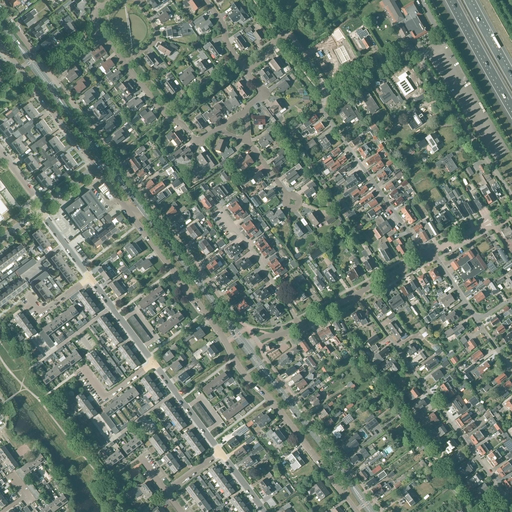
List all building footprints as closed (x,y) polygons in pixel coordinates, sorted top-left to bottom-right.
[(65,8),(72,3),(70,0),(63,6),(65,8)] [(73,11),(78,17),(85,12),(83,9),(84,8),(84,6),(83,5),(86,3),(84,0),(76,0),(75,1),(77,4),(74,6),(76,8),(73,11)] [(150,2),(149,3),(154,9),(161,3),(163,5),(169,0),(152,0),(150,2)] [(198,1),(196,0),(192,0),(190,2),(189,0),(186,0),(182,3),(186,8),(190,5),(195,12),(201,7),(197,2),(198,1)] [(383,8),(386,7),(395,22),(392,24),(392,26),(394,25),(399,34),(399,33),(402,38),(408,35),(409,38),(413,36),(414,39),(427,32),(418,16),(421,15),(414,3),(402,9),(401,10),(396,1),(398,0),(383,0),(382,1),(383,1),(380,3),(383,8)] [(240,8),(237,3),(232,6),(235,12),(229,16),(234,23),(241,18),(244,21),(248,19),(245,15),(246,15),(241,8),(240,8)] [(162,24),(170,18),(167,14),(171,12),(167,7),(162,11),(164,14),(158,18),(162,24)] [(34,9),(25,16),(27,19),(24,22),(26,24),(26,25),(27,26),(27,27),(28,27),(36,21),(32,17),(37,13),(34,9)] [(69,16),(64,19),(67,24),(63,27),(69,35),(72,32),(75,30),(70,24),(73,21),(69,16)] [(197,26),(198,28),(199,27),(203,33),(212,26),(209,20),(206,22),(202,17),(194,23),(196,26),(197,26)] [(33,29),(35,31),(32,33),(36,39),(44,33),(42,30),(45,27),(42,22),(33,29)] [(171,38),(178,37),(178,35),(182,35),(181,29),(177,29),(177,28),(170,29),(170,30),(165,31),(167,31),(168,37),(166,37),(171,37),(171,38)] [(332,34),(337,41),(343,37),(339,29),(332,34)] [(251,31),(246,34),(252,43),(255,41),(255,40),(256,39),(259,42),(262,40),(266,37),(266,36),(264,38),(259,30),(253,34),(251,31)] [(366,30),(357,35),(364,46),(365,45),(367,49),(371,47),(369,43),(369,42),(366,38),(370,36),(366,30)] [(235,40),(234,41),(241,51),(247,47),(245,43),(246,43),(239,33),(233,37),(235,40)] [(57,45),(51,38),(41,45),(46,52),(53,47),(53,48),(57,45)] [(169,47),(163,43),(158,50),(169,56),(173,49),(176,51),(178,48),(171,44),(169,47)] [(212,46),(210,43),(203,47),(206,51),(209,48),(216,58),(219,56),(222,56),(223,50),(220,50),(216,43),(212,46)] [(88,57),(86,58),(88,60),(92,57),(95,61),(106,53),(101,46),(88,57)] [(334,51),(341,64),(350,59),(343,46),(334,51)] [(204,53),(199,57),(202,62),(197,65),(200,69),(199,69),(202,73),(210,67),(205,61),(208,59),(204,53)] [(85,54),(80,57),(84,63),(88,60),(86,58),(88,57),(85,54)] [(155,59),(150,54),(144,58),(150,66),(154,63),(157,66),(162,62),(158,57),(155,59)] [(280,63),(276,58),(270,62),(276,71),(274,73),(278,79),(283,75),(280,70),(284,67),(281,62),(280,63)] [(99,68),(101,66),(106,72),(114,65),(110,59),(105,63),(103,61),(95,67),(96,68),(98,67),(99,68)] [(75,67),(69,71),(71,73),(66,77),(70,83),(78,77),(76,74),(79,71),(75,67)] [(180,78),(179,78),(182,81),(181,82),(182,83),(183,82),(185,86),(189,83),(189,82),(194,78),(193,76),(195,74),(190,67),(183,72),(185,74),(180,78)] [(268,80),(270,84),(276,80),(272,74),(271,75),(266,69),(267,68),(266,68),(263,71),(262,70),(261,71),(262,71),(259,73),(265,82),(268,80)] [(106,76),(108,79),(110,82),(111,81),(113,83),(123,76),(119,71),(113,75),(111,72),(106,76)] [(398,82),(400,85),(405,92),(406,95),(413,90),(411,88),(404,78),(407,76),(405,73),(398,78),(400,81),(398,82)] [(170,92),(172,95),(178,91),(172,82),(175,79),(171,74),(168,77),(170,80),(164,85),(167,88),(166,89),(169,92),(170,92)] [(286,76),(281,81),(283,83),(277,87),(282,93),(289,87),(288,85),(291,82),(286,76)] [(86,83),(83,78),(78,82),(80,84),(74,88),(76,91),(76,93),(78,93),(79,93),(80,94),(81,92),(86,88),(84,85),(86,83)] [(242,81),(236,85),(240,89),(237,91),(243,99),(250,94),(245,87),(246,86),(242,81)] [(123,93),(131,87),(127,82),(122,86),(120,83),(114,88),(118,92),(120,90),(123,93)] [(393,95),(386,84),(381,87),(382,90),(381,91),(384,96),(380,98),(384,104),(387,102),(386,101),(391,98),(395,105),(399,102),(394,95),(393,95)] [(131,87),(123,93),(120,95),(122,98),(126,103),(131,98),(129,96),(135,92),(131,87)] [(88,96),(83,99),(87,105),(95,99),(93,96),(96,94),(92,89),(86,93),(88,96)] [(233,91),(228,95),(231,98),(228,100),(234,108),(239,105),(235,99),(238,97),(233,91)] [(378,109),(368,94),(364,97),(365,100),(366,99),(368,101),(365,103),(372,113),(378,109)] [(136,101),(134,99),(126,105),(130,109),(135,106),(138,111),(138,110),(138,109),(144,105),(145,106),(145,105),(140,98),(136,101)] [(279,99),(273,104),(274,106),(269,110),(273,115),(278,111),(279,112),(285,107),(279,99)] [(94,114),(93,114),(95,116),(103,110),(107,107),(105,104),(104,104),(101,100),(95,104),(97,107),(92,111),(91,110),(91,111),(94,114)] [(222,101),(219,103),(223,108),(225,106),(229,112),(234,108),(228,100),(224,104),(222,101)] [(22,108),(19,110),(22,113),(25,111),(27,114),(34,109),(30,104),(23,109),(22,108)] [(212,112),(218,120),(223,116),(220,112),(223,110),(218,104),(214,107),(215,109),(212,112)] [(348,104),(341,109),(347,118),(343,121),(346,125),(356,118),(359,121),(362,118),(357,110),(353,112),(348,104)] [(260,114),(260,117),(254,117),(255,125),(265,125),(265,122),(267,122),(273,118),(266,108),(262,111),(263,113),(260,116),(260,114)] [(38,115),(34,109),(27,114),(31,120),(38,115)] [(426,122),(419,112),(416,114),(413,109),(407,113),(410,118),(411,117),(418,127),(426,122)] [(97,118),(99,121),(99,120),(104,117),(106,120),(112,115),(109,110),(104,112),(103,110),(95,116),(96,118),(97,118)] [(156,118),(151,112),(147,114),(146,113),(147,112),(145,110),(139,114),(142,118),(143,118),(148,124),(156,118)] [(210,120),(213,124),(218,120),(212,112),(209,114),(207,112),(202,115),(207,122),(210,120)] [(137,115),(128,122),(131,125),(139,119),(137,115)] [(195,118),(197,121),(195,123),(200,130),(205,127),(203,124),(206,122),(200,115),(195,118)] [(309,120),(303,124),(306,129),(312,124),(315,122),(314,121),(319,118),(316,115),(312,118),(311,117),(308,119),(309,120)] [(113,116),(105,123),(107,125),(104,128),(108,133),(110,132),(111,131),(116,127),(113,124),(117,122),(113,116)] [(36,130),(38,132),(47,126),(42,120),(35,125),(38,128),(36,130)] [(0,126),(0,129),(3,133),(9,128),(5,122),(0,126)] [(294,130),(302,125),(300,122),(292,127),(294,130)] [(324,128),(320,123),(311,129),(310,127),(300,133),(303,137),(307,135),(306,133),(309,132),(311,134),(316,131),(317,133),(324,128)] [(47,126),(38,132),(40,135),(42,133),(44,136),(51,131),(47,126)] [(14,133),(9,128),(3,133),(7,138),(14,133)] [(114,134),(116,137),(113,139),(117,144),(125,139),(123,136),(125,134),(121,129),(114,134)] [(172,139),(178,146),(185,140),(178,131),(173,135),(171,132),(166,136),(169,141),(172,139)] [(381,143),(385,140),(380,133),(377,136),(381,143)] [(440,143),(433,133),(426,138),(426,139),(424,140),(417,144),(420,149),(430,143),(433,148),(432,149),(434,152),(443,147),(440,143)] [(273,142),(268,134),(258,141),(263,149),(273,142)] [(325,150),(334,143),(328,135),(322,139),(321,138),(318,141),(320,144),(323,141),(324,142),(321,145),(325,150)] [(11,144),(15,150),(22,145),(20,141),(23,139),(20,136),(16,140),(11,144)] [(352,143),(354,146),(358,143),(359,144),(362,142),(361,141),(363,139),(361,136),(359,138),(358,137),(354,140),(355,140),(352,143)] [(52,148),(53,148),(59,143),(55,137),(48,142),(51,146),(49,147),(51,149),(52,148)] [(303,146),(306,150),(315,144),(312,139),(303,146)] [(220,140),(216,150),(221,152),(220,154),(224,160),(234,153),(231,149),(228,151),(225,148),(227,143),(220,140)] [(26,142),(22,145),(15,150),(20,155),(26,150),(24,147),(28,145),(26,142)] [(63,148),(59,143),(53,148),(57,153),(63,148)] [(366,144),(357,150),(361,155),(371,147),(370,145),(368,147),(366,144)] [(180,149),(174,154),(178,160),(179,162),(181,162),(184,160),(185,160),(186,161),(188,161),(189,160),(190,158),(189,157),(189,156),(193,154),(190,150),(190,149),(190,148),(189,148),(188,148),(188,147),(182,152),(180,149)] [(371,147),(361,155),(364,159),(370,155),(368,153),(367,152),(368,151),(369,152),(372,150),(373,149),(372,148),(371,147)] [(323,162),(326,166),(333,161),(331,159),(334,157),(338,155),(338,154),(341,152),(341,151),(339,148),(339,149),(338,148),(334,151),(333,150),(331,152),(331,153),(329,155),(329,154),(325,157),(327,159),(323,162)] [(161,155),(157,149),(153,152),(157,158),(161,155)] [(272,162),(276,168),(286,161),(285,160),(289,158),(282,149),(277,153),(279,157),(272,162)] [(210,153),(207,155),(205,152),(197,157),(198,158),(197,158),(200,162),(200,161),(204,166),(208,163),(212,168),(217,164),(210,153)] [(61,159),(65,165),(72,159),(68,154),(61,159)] [(369,160),(366,162),(368,166),(373,163),(373,164),(376,162),(381,159),(377,154),(373,157),(372,157),(369,159),(369,160)] [(130,166),(132,168),(145,157),(144,155),(136,161),(134,158),(128,163),(129,164),(130,166)] [(239,165),(243,170),(244,169),(246,168),(247,167),(252,163),(247,156),(243,159),(243,160),(242,159),(240,155),(233,160),(237,166),(239,165)] [(33,158),(31,156),(24,161),(28,166),(38,159),(36,156),(33,158)] [(135,172),(136,172),(142,168),(143,169),(147,166),(144,162),(147,160),(145,157),(132,168),(133,169),(133,170),(134,172),(135,172)] [(343,163),(347,160),(344,157),(340,160),(339,159),(337,160),(338,162),(335,164),(333,161),(326,166),(328,169),(330,168),(333,171),(339,167),(338,166),(340,165),(340,166),(344,163),(343,163)] [(450,172),(457,168),(452,161),(450,162),(446,157),(436,164),(438,168),(441,165),(442,166),(445,164),(450,172)] [(38,159),(28,166),(32,172),(39,167),(37,164),(40,161),(38,159)] [(76,165),(72,159),(65,165),(63,166),(65,168),(67,166),(69,170),(76,165)] [(375,166),(375,167),(371,170),(374,173),(378,170),(378,171),(381,169),(380,168),(384,166),(380,161),(377,163),(378,164),(375,166)] [(299,164),(289,171),(291,174),(285,178),(289,184),(299,177),(295,171),(297,170),(298,171),(302,168),(299,164)] [(353,168),(349,164),(341,170),(341,169),(338,172),(340,174),(344,171),(346,173),(353,168)] [(142,182),(148,177),(151,174),(148,170),(151,168),(149,166),(137,175),(142,182)] [(171,167),(166,171),(169,176),(174,172),(171,167)] [(474,174),(469,167),(464,170),(469,177),(474,174)] [(383,171),(384,172),(377,177),(378,179),(379,181),(380,181),(380,182),(387,177),(387,176),(392,173),(388,168),(383,171)] [(255,175),(252,171),(246,175),(251,181),(253,179),(256,183),(257,184),(260,182),(259,181),(264,177),(260,171),(255,175)] [(47,178),(43,172),(37,177),(41,183),(47,178)] [(346,186),(348,185),(359,177),(355,172),(349,177),(350,177),(347,179),(348,181),(344,184),(346,186)] [(241,186),(248,182),(245,177),(238,182),(241,186)] [(362,182),(359,177),(348,185),(346,186),(345,187),(348,190),(353,186),(352,185),(354,184),(356,186),(362,182)] [(47,178),(41,183),(45,189),(52,183),(47,178)] [(144,185),(148,190),(158,183),(155,180),(157,180),(155,178),(153,179),(144,185)] [(338,186),(345,181),(343,178),(336,183),(338,186)] [(177,180),(172,184),(175,188),(180,185),(177,180)] [(399,185),(395,180),(390,183),(390,182),(387,184),(388,185),(384,188),(387,191),(391,188),(391,189),(394,187),(394,188),(399,185)] [(153,195),(153,196),(165,187),(161,182),(150,191),(151,193),(151,194),(152,195),(153,195)] [(309,189),(304,193),(308,198),(315,192),(313,189),(316,187),(313,182),(307,186),(309,189)] [(498,188),(499,188),(496,182),(494,184),(495,185),(491,188),(493,191),(498,199),(501,196),(501,195),(502,194),(498,188)] [(214,189),(211,191),(215,196),(217,194),(222,199),(229,194),(223,185),(219,188),(217,186),(214,189)] [(367,189),(365,185),(361,188),(360,188),(358,190),(357,189),(354,191),(351,193),(354,198),(360,194),(361,195),(364,193),(363,192),(367,189)] [(479,189),(482,194),(488,204),(494,200),(485,185),(479,189)] [(157,201),(158,202),(159,203),(166,198),(163,195),(165,194),(165,195),(169,192),(167,189),(162,193),(156,197),(157,199),(156,200),(157,200),(157,201)] [(276,195),(272,189),(265,194),(264,192),(259,195),(262,199),(265,197),(268,201),(276,195)] [(393,192),(389,195),(392,199),(392,198),(394,201),(398,198),(397,197),(399,195),(399,194),(402,192),(401,192),(399,189),(396,190),(393,192)] [(75,202),(65,209),(80,230),(93,221),(95,223),(98,220),(103,216),(102,214),(106,211),(90,190),(81,197),(75,202)] [(205,198),(201,201),(208,210),(215,204),(211,199),(214,196),(210,192),(207,194),(204,196),(205,198)] [(405,202),(404,201),(410,197),(406,192),(400,196),(401,197),(398,199),(399,200),(395,203),(397,206),(401,203),(402,204),(405,202)] [(369,201),(373,198),(371,194),(359,202),(362,206),(369,201)] [(479,210),(485,206),(480,198),(479,198),(476,194),(473,196),(475,200),(474,201),(479,210)] [(255,197),(251,200),(256,207),(260,205),(255,197)] [(437,211),(441,208),(440,207),(445,204),(442,198),(433,204),(435,208),(437,211)] [(228,209),(233,214),(241,208),(238,205),(240,204),(236,199),(230,203),(231,203),(233,205),(228,209)] [(378,204),(374,199),(368,204),(367,204),(364,206),(365,207),(364,208),(364,209),(369,206),(371,209),(378,204)] [(470,215),(475,212),(469,202),(466,204),(464,201),(462,202),(470,215)] [(168,211),(165,213),(169,218),(177,212),(174,208),(177,206),(174,203),(171,205),(172,206),(168,210),(168,211)] [(458,216),(460,220),(465,216),(457,205),(453,208),(455,212),(453,213),(456,217),(458,216)] [(383,211),(379,206),(372,211),(371,211),(367,213),(372,219),(383,211)] [(400,210),(403,214),(409,209),(407,206),(400,210)] [(345,217),(351,213),(347,207),(341,211),(345,217)] [(243,211),(241,208),(233,214),(237,220),(241,217),(243,219),(243,220),(249,215),(245,210),(243,211)] [(403,214),(405,218),(414,211),(413,210),(411,212),(409,209),(403,214)] [(201,210),(193,216),(195,219),(203,213),(201,210)] [(272,212),(266,216),(269,220),(272,218),(277,224),(282,220),(281,219),(284,216),(280,210),(273,215),(272,212)] [(439,217),(440,217),(436,219),(439,224),(443,222),(444,224),(450,220),(444,212),(443,210),(439,213),(441,216),(439,217)] [(188,211),(175,220),(177,222),(176,223),(177,225),(178,225),(179,225),(184,221),(185,222),(186,222),(187,221),(188,220),(189,220),(189,219),(189,218),(190,218),(190,217),(190,216),(190,215),(190,214),(190,213),(189,213),(189,212),(188,211)] [(414,211),(405,218),(408,221),(414,216),(413,214),(415,212),(414,211)] [(322,221),(315,212),(308,217),(315,227),(322,221)] [(331,214),(324,219),(329,225),(335,220),(331,214)] [(376,223),(375,224),(384,235),(392,229),(386,221),(385,222),(380,216),(374,221),(376,223)] [(414,216),(408,221),(410,225),(417,220),(414,216)] [(107,229),(112,235),(118,231),(110,221),(112,219),(110,217),(106,220),(110,227),(107,229)] [(242,227),(246,233),(254,227),(252,224),(254,222),(250,217),(244,221),(244,222),(244,221),(246,224),(242,227)] [(425,220),(422,222),(425,227),(427,231),(430,235),(431,236),(433,235),(434,237),(439,233),(432,221),(428,224),(425,220)] [(193,224),(186,229),(188,232),(187,232),(189,235),(197,229),(201,226),(197,221),(193,224)] [(300,221),(294,226),(296,229),(294,230),(297,235),(298,237),(299,238),(307,231),(309,234),(312,232),(307,225),(304,227),(300,221)] [(420,224),(413,228),(417,233),(418,233),(419,234),(418,235),(423,243),(430,239),(428,236),(430,235),(427,231),(425,227),(423,228),(420,224)] [(197,229),(189,235),(191,237),(192,237),(194,239),(200,234),(203,238),(209,233),(205,228),(203,229),(201,226),(197,229)] [(101,227),(99,229),(107,239),(112,235),(107,229),(104,231),(101,227)] [(257,230),(254,227),(246,233),(250,238),(255,235),(257,238),(256,238),(262,234),(258,229),(257,230)] [(511,234),(511,232),(509,227),(501,232),(505,238),(510,236),(511,234)] [(384,236),(378,228),(373,230),(373,231),(378,239),(384,236)] [(40,229),(32,236),(36,241),(43,235),(41,232),(42,231),(40,229)] [(97,237),(102,243),(107,239),(99,229),(97,231),(100,235),(97,237)] [(96,247),(102,243),(97,237),(94,239),(89,233),(84,237),(86,239),(88,237),(96,247)] [(36,241),(39,246),(46,240),(44,237),(46,236),(44,234),(43,235),(36,241)] [(256,246),(260,251),(268,245),(266,242),(267,241),(263,235),(258,240),(260,242),(256,246)] [(200,248),(201,251),(209,245),(207,243),(211,240),(209,237),(206,240),(205,240),(198,245),(200,248)] [(406,248),(403,244),(404,243),(401,237),(397,240),(400,245),(397,247),(397,248),(396,248),(398,252),(400,251),(402,255),(406,252),(404,249),(406,248)] [(48,239),(46,240),(39,246),(37,248),(41,253),(45,250),(49,246),(50,245),(48,243),(49,242),(48,239)] [(221,240),(217,243),(220,248),(225,244),(221,240)] [(132,246),(130,243),(124,248),(127,251),(130,249),(135,256),(141,251),(135,243),(132,246)] [(380,253),(383,258),(384,257),(387,262),(393,259),(387,249),(389,249),(385,243),(380,246),(383,251),(380,253)] [(211,247),(209,245),(201,251),(203,253),(204,253),(206,255),(213,250),(217,247),(215,244),(211,247)] [(240,254),(239,252),(242,250),(237,244),(232,249),(230,246),(230,245),(224,250),(229,256),(232,254),(234,256),(236,255),(237,256),(240,254)] [(14,248),(15,249),(20,256),(26,252),(20,245),(18,247),(17,246),(14,248)] [(270,248),(268,245),(260,251),(264,257),(268,254),(270,256),(270,257),(276,252),(272,247),(270,248)] [(320,247),(310,254),(314,260),(324,252),(320,247)] [(497,255),(495,252),(492,253),(491,253),(490,254),(490,255),(489,255),(494,263),(496,261),(498,264),(503,261),(504,263),(510,260),(502,248),(497,251),(499,254),(497,255)] [(15,260),(20,256),(15,249),(13,251),(12,250),(9,252),(10,253),(15,260)] [(478,260),(471,250),(465,254),(466,257),(464,258),(462,256),(451,264),(460,279),(461,278),(464,282),(468,279),(469,281),(473,278),(477,275),(487,268),(481,258),(478,260)] [(10,264),(15,260),(10,253),(8,255),(7,254),(4,256),(5,257),(10,264)] [(59,253),(51,259),(55,264),(62,259),(61,258),(59,256),(60,255),(59,253)] [(116,253),(110,257),(114,262),(120,258),(116,253)] [(268,265),(272,271),(280,265),(278,262),(279,260),(275,255),(270,259),(270,260),(270,259),(272,262),(268,265)] [(217,264),(219,262),(216,256),(210,261),(212,263),(207,267),(211,273),(219,267),(217,264)] [(0,260),(5,267),(10,264),(5,257),(2,259),(2,258),(0,258),(0,260),(0,261),(0,260)] [(364,263),(368,271),(375,268),(370,260),(369,260),(368,257),(365,259),(367,261),(364,263)] [(55,264),(58,269),(65,264),(63,261),(64,260),(62,258),(61,258),(62,259),(55,264)] [(152,265),(148,259),(144,262),(142,260),(135,265),(139,270),(143,267),(145,270),(152,265)] [(235,264),(238,269),(241,267),(244,271),(252,265),(247,259),(242,263),(240,260),(235,264)] [(511,266),(511,263),(511,262),(503,267),(505,271),(511,266)] [(65,264),(58,269),(62,274),(69,269),(69,268),(67,266),(68,265),(66,263),(65,264)] [(107,268),(104,265),(98,270),(102,276),(111,269),(109,266),(107,268)] [(280,265),(272,271),(276,276),(280,273),(282,276),(288,272),(284,267),(282,268),(280,265)] [(332,284),(339,280),(333,272),(335,270),(332,265),(329,267),(331,270),(325,274),(332,284)] [(351,281),(362,276),(357,267),(357,268),(355,265),(352,266),(354,269),(347,273),(351,281)] [(62,274),(66,279),(73,274),(71,271),(72,270),(70,268),(69,268),(69,269),(62,274)] [(111,269),(102,276),(106,282),(113,277),(110,273),(113,271),(111,269)] [(430,272),(429,273),(434,281),(437,279),(440,283),(443,281),(435,269),(432,271),(431,271),(430,272)] [(226,277),(229,275),(225,270),(220,274),(222,276),(217,280),(221,286),(229,281),(226,277)] [(506,271),(495,278),(497,280),(505,275),(504,274),(507,273),(506,271)] [(314,282),(321,291),(326,287),(320,279),(323,277),(319,272),(316,274),(318,276),(315,278),(316,280),(314,282)] [(74,273),(73,274),(66,279),(70,284),(77,279),(74,276),(76,275),(74,273)] [(244,279),(248,284),(250,282),(253,286),(261,280),(257,274),(251,278),(249,275),(250,275),(249,275),(244,279)] [(286,274),(278,280),(280,283),(285,280),(284,279),(288,276),(286,274)] [(418,279),(425,290),(426,292),(427,292),(429,291),(429,290),(428,288),(430,286),(429,285),(430,284),(424,275),(418,279)] [(468,279),(464,282),(465,283),(464,284),(469,291),(477,285),(478,287),(483,284),(480,280),(479,281),(478,280),(477,280),(475,277),(477,275),(473,278),(469,281),(468,279)] [(17,283),(23,291),(22,290),(25,288),(26,289),(28,287),(22,279),(17,283)] [(415,281),(415,280),(410,283),(412,286),(412,287),(414,291),(416,289),(421,297),(423,296),(428,303),(430,301),(425,293),(423,290),(421,291),(419,287),(420,287),(416,281),(415,281)] [(45,286),(42,281),(39,283),(37,285),(35,287),(37,289),(35,290),(37,293),(45,286)] [(116,281),(110,286),(114,292),(124,284),(122,282),(120,284),(121,285),(120,286),(116,281)] [(493,282),(490,285),(494,291),(493,292),(495,295),(500,292),(493,282)] [(17,283),(12,287),(18,295),(17,294),(20,292),(21,293),(23,291),(17,283)] [(236,290),(239,288),(235,283),(229,287),(230,287),(232,289),(226,293),(231,299),(239,294),(236,290)] [(125,286),(124,284),(114,292),(118,297),(126,291),(124,288),(126,287),(125,286)] [(297,291),(292,294),(295,297),(297,295),(298,296),(302,302),(307,298),(300,288),(297,285),(294,287),(297,291)] [(49,291),(45,286),(37,293),(38,292),(41,295),(39,296),(41,298),(49,291)] [(402,288),(401,289),(406,297),(407,296),(410,301),(415,297),(412,293),(411,293),(407,286),(404,287),(402,288)] [(7,291),(13,299),(12,298),(15,296),(16,297),(18,295),(12,287),(7,291)] [(160,287),(154,291),(163,302),(165,301),(162,297),(161,297),(165,293),(160,287)] [(261,293),(258,290),(253,294),(257,299),(260,297),(262,301),(270,295),(266,289),(261,293)] [(480,292),(481,292),(473,297),(475,300),(475,301),(476,303),(477,303),(485,298),(483,295),(487,292),(484,289),(480,292)] [(79,291),(70,298),(72,301),(77,297),(78,299),(79,298),(81,302),(88,296),(86,293),(87,292),(85,290),(81,293),(79,291)] [(7,291),(2,294),(8,303),(7,301),(10,299),(11,300),(13,299),(7,291)] [(53,296),(49,291),(41,298),(42,297),(44,300),(43,301),(45,303),(53,296)] [(161,304),(163,302),(154,291),(149,295),(154,301),(158,299),(159,299),(158,300),(161,304)] [(0,295),(0,302),(3,306),(2,305),(5,303),(6,304),(8,303),(2,294),(0,295)] [(443,294),(439,297),(436,299),(438,301),(437,302),(436,300),(432,302),(435,307),(438,305),(439,304),(442,302),(446,308),(450,305),(449,305),(454,301),(450,294),(445,297),(443,294)] [(89,295),(88,296),(81,302),(85,306),(92,301),(90,298),(91,297),(89,295)] [(150,305),(154,301),(149,295),(144,299),(152,310),(154,309),(151,305),(150,306),(150,305)] [(399,295),(389,303),(394,310),(401,305),(401,306),(405,304),(399,295)] [(246,303),(248,301),(245,296),(239,300),(241,302),(236,306),(240,312),(248,307),(246,303)] [(150,312),(152,310),(144,299),(139,303),(143,310),(147,307),(148,307),(147,308),(150,312)] [(387,307),(381,299),(378,301),(374,304),(379,311),(381,309),(382,311),(381,312),(384,315),(388,312),(385,309),(387,307)] [(93,300),(92,301),(85,306),(89,311),(96,306),(94,303),(95,302),(93,300)] [(270,306),(267,303),(264,305),(271,314),(273,312),(278,318),(279,317),(279,318),(283,315),(282,314),(284,313),(282,311),(283,310),(281,307),(279,308),(278,305),(275,307),(273,304),(270,306)] [(97,305),(96,306),(89,311),(92,316),(99,311),(97,308),(98,307),(97,305)] [(73,317),(79,314),(73,306),(70,309),(69,308),(67,309),(73,317)] [(256,310),(258,314),(255,316),(261,324),(262,323),(263,324),(267,321),(266,320),(267,319),(263,314),(266,312),(262,306),(256,310)] [(63,314),(68,321),(73,317),(67,309),(68,310),(65,313),(64,311),(62,313),(63,314)] [(172,310),(170,312),(179,323),(184,319),(180,312),(175,315),(175,314),(172,310)] [(353,315),(352,315),(357,324),(360,322),(362,326),(368,323),(365,318),(364,319),(362,315),(361,316),(359,311),(355,313),(353,314),(353,315)] [(14,318),(18,323),(26,317),(25,317),(23,314),(24,314),(22,312),(14,318)] [(169,321),(173,327),(179,323),(170,312),(168,313),(171,318),(172,317),(173,317),(169,321)] [(454,312),(446,318),(444,314),(439,318),(443,323),(447,321),(449,324),(458,318),(454,312)] [(63,325),(68,321),(63,314),(60,316),(59,315),(57,317),(58,318),(63,325)] [(105,314),(104,315),(97,321),(101,326),(108,320),(106,317),(107,317),(105,314)] [(499,314),(490,321),(493,326),(500,322),(498,319),(501,317),(499,314)] [(26,317),(18,323),(22,328),(30,322),(29,322),(27,320),(28,319),(26,317)] [(58,329),(63,325),(58,318),(55,320),(54,319),(52,320),(58,329)] [(160,320),(168,331),(173,327),(169,321),(165,323),(164,323),(165,322),(162,318),(160,320)] [(101,326),(105,331),(112,325),(111,325),(109,322),(110,322),(109,319),(108,320),(101,326)] [(502,325),(496,330),(499,335),(506,330),(504,328),(508,325),(511,323),(509,319),(501,324),(502,325)] [(53,332),(58,329),(52,320),(52,321),(53,322),(50,324),(49,323),(47,324),(53,332)] [(168,331),(160,320),(157,321),(161,325),(162,326),(158,329),(163,335),(168,331)] [(348,331),(344,324),(341,325),(339,321),(333,325),(338,332),(343,329),(345,333),(348,331)] [(22,328),(25,333),(34,327),(33,327),(30,325),(32,324),(30,322),(22,328)] [(388,326),(393,333),(399,328),(402,326),(399,322),(396,324),(394,322),(388,326)] [(48,336),(53,332),(47,324),(48,326),(45,327),(44,326),(42,328),(44,330),(46,332),(48,335),(48,336)] [(112,324),(111,325),(112,325),(105,331),(108,336),(115,330),(113,327),(114,327),(112,324)] [(455,328),(452,331),(451,328),(443,334),(447,339),(454,334),(456,335),(456,337),(456,338),(456,339),(461,335),(460,333),(464,329),(461,325),(455,328)] [(402,326),(399,328),(393,333),(398,340),(400,338),(402,341),(408,337),(406,334),(404,335),(401,331),(404,329),(402,326)] [(35,329),(34,327),(25,333),(29,338),(37,333),(34,329),(35,329)] [(329,327),(323,330),(327,337),(329,335),(330,336),(333,335),(333,333),(332,334),(329,327)] [(425,327),(419,332),(422,335),(428,331),(425,327)] [(108,336),(112,341),(119,335),(117,333),(118,332),(116,329),(115,330),(108,336)] [(195,329),(187,335),(182,339),(185,343),(190,339),(190,338),(193,336),(195,338),(196,338),(198,340),(205,335),(201,329),(197,332),(195,329)] [(506,344),(511,339),(511,335),(511,334),(511,329),(504,336),(505,337),(503,338),(504,341),(504,342),(505,343),(506,343),(506,344)] [(323,330),(318,333),(321,340),(322,341),(323,343),(326,341),(324,338),(327,337),(323,330)] [(119,335),(112,341),(116,346),(123,341),(121,338),(122,337),(120,335),(119,335)] [(376,335),(367,342),(371,346),(379,340),(376,335)] [(314,346),(317,344),(319,346),(318,346),(321,350),(324,348),(321,344),(315,336),(312,337),(311,337),(310,338),(309,339),(314,346)] [(464,344),(464,345),(467,349),(468,348),(470,351),(476,347),(472,340),(468,343),(467,342),(464,337),(459,340),(462,345),(464,344)] [(299,344),(306,353),(309,350),(312,354),(314,352),(312,348),(311,349),(305,341),(303,342),(302,342),(300,343),(300,344),(299,344)] [(118,349),(122,354),(129,349),(127,346),(128,345),(126,343),(118,349)] [(162,357),(167,363),(174,357),(172,354),(173,354),(174,354),(176,352),(175,351),(178,348),(174,344),(170,348),(171,350),(162,357)] [(218,352),(212,345),(208,348),(206,345),(193,355),(195,358),(202,353),(203,354),(207,350),(212,357),(218,352)] [(406,352),(410,357),(416,352),(417,353),(420,350),(418,347),(415,349),(413,346),(412,347),(410,345),(408,347),(409,349),(406,352)] [(266,355),(276,349),(275,347),(272,349),(271,347),(268,346),(267,347),(266,349),(267,351),(264,353),(266,355)] [(282,359),(278,362),(280,364),(279,365),(281,366),(282,366),(282,367),(288,362),(289,364),(291,362),(290,360),(291,360),(290,359),(292,357),(292,356),(300,350),(297,346),(290,351),(291,352),(287,356),(286,354),(282,358),(282,359)] [(129,349),(122,354),(126,359),(133,354),(131,351),(132,350),(130,348),(129,349)] [(385,348),(378,353),(374,356),(377,359),(373,361),(376,366),(384,360),(382,359),(389,354),(385,348)] [(82,360),(82,359),(76,351),(71,355),(77,364),(77,363),(77,362),(79,360),(80,361),(82,360)] [(428,357),(424,351),(420,354),(424,360),(428,357)] [(483,356),(479,351),(471,357),(474,362),(476,361),(483,356)] [(97,357),(94,352),(87,357),(89,360),(88,361),(89,363),(97,357)] [(126,359),(130,364),(137,359),(135,356),(136,355),(134,353),(133,354),(126,359)] [(180,360),(170,367),(175,373),(182,367),(179,364),(186,359),(183,354),(178,358),(180,360)] [(75,365),(77,364),(71,355),(66,359),(72,366),(74,364),(75,365)] [(97,357),(89,363),(90,363),(91,362),(93,365),(92,366),(93,368),(101,362),(97,357)] [(316,365),(309,357),(307,359),(313,367),(316,365)] [(137,359),(130,364),(134,369),(141,364),(139,361),(140,360),(138,358),(137,359)] [(433,358),(424,365),(428,371),(438,364),(433,358)] [(72,367),(72,366),(66,359),(61,363),(66,370),(69,368),(70,369),(72,367)] [(390,368),(392,367),(395,372),(400,368),(396,364),(397,364),(394,359),(389,363),(387,360),(380,365),(385,371),(390,367),(390,368)] [(193,362),(187,366),(190,370),(195,365),(198,363),(196,360),(193,362)] [(101,362),(93,368),(94,367),(96,370),(95,371),(97,373),(105,367),(101,362)] [(477,370),(474,373),(478,377),(488,369),(488,368),(490,367),(487,362),(477,370)] [(66,370),(61,363),(56,367),(61,374),(64,372),(65,373),(67,371),(66,370)] [(296,364),(285,372),(288,377),(296,371),(295,369),(298,367),(296,364)] [(475,368),(473,365),(464,372),(466,374),(475,368)] [(61,374),(56,367),(51,371),(57,379),(56,377),(59,375),(60,376),(62,375),(61,374)] [(105,367),(97,373),(98,372),(100,375),(99,376),(101,378),(109,372),(105,367)] [(299,372),(291,379),(292,381),(292,382),(293,383),(294,383),(295,384),(302,378),(300,376),(306,371),(304,369),(299,372)] [(431,375),(436,381),(443,376),(442,373),(443,372),(441,369),(439,370),(431,375)] [(186,372),(185,372),(178,377),(182,383),(190,377),(188,375),(191,373),(189,370),(186,372)] [(55,380),(57,379),(51,371),(46,374),(52,382),(51,381),(54,379),(55,380)] [(109,372),(101,378),(102,377),(104,380),(103,381),(104,383),(112,377),(109,372)] [(224,373),(219,377),(224,383),(227,381),(230,385),(232,383),(224,373)] [(507,378),(503,373),(497,378),(492,382),(494,385),(497,383),(498,385),(500,383),(501,383),(507,378)] [(50,384),(52,382),(46,374),(41,378),(46,385),(49,383),(50,384)] [(312,375),(311,374),(296,386),(298,387),(297,389),(299,390),(300,390),(300,391),(308,385),(306,383),(310,380),(313,380),(313,376),(312,375)] [(141,381),(144,386),(152,381),(150,378),(151,377),(149,375),(141,381)] [(446,382),(440,387),(443,391),(449,386),(447,384),(453,380),(450,376),(445,380),(446,382)] [(112,377),(104,383),(105,383),(106,382),(108,385),(107,386),(109,388),(110,387),(116,382),(112,377)] [(214,380),(221,391),(223,389),(221,386),(224,383),(219,377),(214,380)] [(152,381),(144,386),(148,391),(155,386),(153,383),(154,382),(153,380),(152,381)] [(214,380),(208,385),(213,391),(217,389),(219,392),(221,391),(214,380)] [(511,385),(509,381),(498,389),(500,391),(504,388),(506,390),(511,385)] [(305,399),(311,394),(315,391),(313,388),(318,384),(316,382),(301,394),(305,399)] [(449,386),(443,391),(446,395),(450,392),(451,395),(452,394),(453,396),(457,393),(467,385),(465,382),(457,389),(456,387),(454,388),(453,387),(454,387),(452,384),(449,386)] [(491,387),(488,383),(482,387),(485,391),(491,387)] [(148,391),(152,396),(159,391),(157,388),(158,387),(157,385),(156,386),(155,386),(148,391)] [(208,385),(203,389),(211,399),(213,397),(210,393),(213,391),(208,385)] [(139,394),(137,392),(134,387),(131,390),(130,388),(128,390),(129,391),(134,398),(139,394)] [(420,395),(415,389),(414,389),(413,387),(406,392),(409,395),(408,396),(412,401),(414,399),(415,398),(420,395)] [(152,396),(156,402),(163,396),(161,393),(162,392),(160,390),(159,391),(152,396)] [(129,402),(134,398),(129,391),(126,393),(125,392),(123,394),(124,395),(129,402)] [(83,392),(75,398),(79,404),(87,397),(86,398),(84,395),(85,394),(83,392)] [(311,402),(314,406),(316,405),(317,406),(320,404),(319,402),(320,401),(322,399),(321,397),(317,393),(310,399),(311,402)] [(238,402),(243,409),(248,404),(240,394),(238,396),(241,400),(238,402)] [(124,406),(129,402),(124,395),(121,397),(120,396),(118,398),(119,399),(124,406)] [(87,397),(79,404),(82,409),(91,402),(90,403),(88,400),(89,399),(87,397)] [(461,414),(468,409),(465,405),(461,407),(457,401),(458,401),(455,397),(444,405),(447,409),(454,403),(458,410),(461,414)] [(119,410),(124,406),(119,399),(116,401),(115,400),(113,401),(114,402),(113,403),(119,410)] [(415,403),(412,406),(413,407),(415,410),(417,413),(416,415),(419,419),(424,415),(421,411),(420,410),(427,405),(423,399),(416,404),(415,403)] [(169,400),(168,401),(161,406),(165,411),(172,406),(170,403),(171,402),(169,400)] [(230,402),(238,413),(243,409),(238,402),(235,404),(232,400),(230,402)] [(91,402),(82,409),(86,414),(93,408),(91,406),(93,405),(91,402)] [(231,408),(227,410),(232,417),(238,413),(230,402),(227,404),(231,408)] [(114,413),(119,410),(113,403),(111,404),(110,403),(108,405),(109,406),(108,406),(114,413)] [(165,411),(169,416),(175,411),(173,408),(175,407),(173,405),(172,406),(165,411)] [(326,413),(331,410),(326,405),(322,408),(323,410),(317,415),(322,420),(328,416),(326,413)] [(107,414),(108,417),(109,417),(114,413),(108,406),(106,408),(105,407),(103,409),(103,410),(105,412),(107,414)] [(410,406),(406,409),(411,417),(416,413),(410,406)] [(93,408),(86,414),(89,419),(97,414),(95,411),(96,410),(95,407),(93,408)] [(227,421),(232,417),(227,410),(224,413),(221,409),(219,410),(227,421)] [(177,410),(175,411),(169,416),(172,421),(179,416),(177,413),(178,412),(177,410)] [(335,414),(324,422),(325,424),(325,425),(326,426),(328,426),(328,427),(334,423),(331,419),(332,418),(333,419),(337,417),(340,414),(340,411),(339,410),(335,414)] [(488,421),(493,417),(489,412),(484,416),(488,421)] [(439,421),(433,413),(425,419),(427,421),(429,420),(431,422),(433,421),(436,424),(439,421)] [(467,413),(456,421),(461,428),(469,422),(472,420),(469,417),(467,413)] [(172,421),(176,426),(183,421),(181,418),(182,417),(181,415),(179,416),(172,421)] [(252,421),(254,424),(256,423),(258,426),(262,423),(264,426),(271,421),(266,415),(261,418),(259,415),(252,421)] [(375,419),(365,426),(369,431),(378,424),(375,419)] [(183,421),(176,426),(180,431),(187,426),(185,423),(186,422),(184,420),(183,421)] [(337,428),(331,433),(337,440),(343,436),(341,433),(346,429),(341,423),(335,427),(337,428)] [(472,423),(469,426),(469,425),(463,430),(466,434),(476,427),(472,423)] [(227,443),(231,448),(239,442),(237,440),(239,439),(238,437),(248,430),(244,425),(232,435),(234,437),(227,443)] [(436,435),(437,434),(439,438),(447,432),(443,426),(439,429),(438,427),(433,431),(436,435)] [(191,429),(190,430),(183,435),(187,441),(194,435),(192,433),(193,432),(191,429)] [(277,446),(285,439),(278,430),(274,434),(271,430),(265,434),(270,440),(271,439),(277,446)] [(478,432),(469,438),(472,442),(478,437),(479,437),(482,434),(479,431),(478,432)] [(343,447),(344,449),(344,450),(348,455),(360,446),(356,442),(360,439),(357,433),(348,440),(350,442),(343,447)] [(194,435),(187,441),(191,446),(198,440),(197,440),(195,437),(197,436),(195,434),(194,435)] [(478,437),(472,442),(475,445),(483,439),(485,438),(482,434),(479,437),(478,437)] [(157,435),(150,440),(152,443),(151,444),(152,446),(161,440),(157,435)] [(132,440),(138,449),(139,449),(138,448),(141,445),(141,447),(144,445),(138,437),(132,440)] [(511,441),(510,438),(503,443),(510,454),(505,458),(507,461),(511,457),(511,441)] [(198,440),(191,446),(194,451),(201,445),(199,442),(200,442),(199,439),(197,440),(198,440)] [(447,444),(444,446),(446,449),(445,450),(448,454),(453,450),(452,449),(457,446),(452,439),(447,443),(447,444)] [(127,444),(133,452),(133,451),(135,449),(136,450),(138,449),(132,440),(127,444)] [(161,440),(152,446),(153,446),(156,448),(154,449),(156,451),(164,445),(161,440)] [(487,441),(477,448),(480,452),(486,448),(484,446),(488,443),(487,441)] [(122,448),(127,455),(130,453),(131,454),(133,452),(127,444),(122,448)] [(164,445),(156,451),(157,451),(159,453),(158,454),(160,456),(168,450),(164,445)] [(201,445),(194,451),(198,456),(205,451),(203,448),(204,447),(203,445),(201,446),(201,445)] [(245,445),(234,453),(239,459),(246,453),(244,451),(248,448),(245,445)] [(261,446),(251,453),(254,456),(263,449),(261,446)] [(364,459),(369,455),(363,448),(355,455),(349,460),(350,462),(350,463),(351,464),(352,465),(353,465),(359,460),(357,457),(361,455),(364,459)] [(114,454),(120,462),(119,461),(122,459),(123,460),(125,459),(119,450),(114,454)] [(491,460),(489,461),(493,467),(501,462),(499,458),(501,456),(496,450),(488,456),(491,460)] [(1,456),(3,459),(2,460),(4,462),(5,461),(11,456),(8,451),(1,456)] [(297,470),(305,464),(298,455),(299,454),(297,451),(287,458),(292,464),(290,466),(294,471),(297,469),(297,470)] [(378,451),(366,460),(370,465),(382,456),(378,451)] [(466,458),(461,451),(456,455),(456,456),(453,458),(455,461),(458,459),(460,462),(466,458)] [(170,453),(163,459),(165,461),(164,462),(165,464),(166,464),(167,464),(174,458),(170,453)] [(40,464),(41,464),(43,462),(44,464),(46,462),(45,461),(46,461),(41,454),(36,458),(40,464)] [(109,458),(115,466),(114,465),(117,463),(118,464),(120,462),(114,454),(109,458)] [(5,461),(7,464),(6,465),(7,467),(9,466),(8,466),(15,461),(11,456),(5,461)] [(255,458),(254,459),(252,456),(250,458),(249,458),(242,463),(246,468),(251,465),(252,467),(258,463),(255,458)] [(451,462),(447,457),(442,461),(446,465),(451,462)] [(42,466),(41,464),(40,464),(36,458),(31,461),(36,468),(38,466),(39,467),(42,466)] [(104,462),(109,469),(112,467),(113,468),(115,466),(109,458),(104,462)] [(174,458),(167,464),(168,466),(167,467),(169,470),(177,463),(174,458)] [(8,466),(9,466),(11,469),(9,470),(11,472),(12,471),(19,466),(15,461),(8,466)] [(31,472),(33,470),(34,471),(37,469),(36,468),(31,461),(26,465),(31,472)] [(505,469),(510,466),(507,462),(502,466),(497,470),(499,474),(505,470),(505,469)] [(177,463),(169,470),(170,469),(172,472),(171,472),(173,475),(181,469),(177,463)] [(474,470),(470,463),(465,466),(466,467),(463,469),(468,476),(471,474),(470,473),(474,470)] [(25,475),(26,475),(28,473),(29,475),(32,473),(31,472),(26,465),(21,469),(22,470),(24,473),(25,475)] [(359,474),(364,481),(368,478),(369,479),(382,469),(379,465),(371,471),(368,467),(367,466),(366,466),(362,470),(362,471),(359,474)] [(217,466),(216,467),(209,472),(212,477),(220,472),(218,469),(219,468),(217,466)] [(511,468),(510,466),(505,470),(499,474),(502,478),(511,470),(511,468)] [(220,472),(212,477),(216,482),(224,477),(222,474),(222,473),(221,471),(220,472)] [(373,478),(366,484),(370,488),(387,475),(384,471),(378,475),(378,478),(377,479),(373,478)] [(260,487),(262,490),(270,485),(268,482),(269,481),(267,480),(272,477),(269,473),(264,476),(266,479),(259,484),(261,487),(260,487)] [(474,477),(470,480),(473,485),(471,486),(470,486),(465,490),(467,493),(473,489),(472,489),(477,485),(476,483),(477,482),(478,483),(482,480),(481,479),(482,479),(480,476),(479,477),(477,474),(473,477),(474,477)] [(224,477),(216,482),(220,487),(227,482),(225,479),(226,478),(224,476),(224,477)] [(510,476),(502,483),(505,486),(511,482),(510,480),(511,478),(510,476)] [(227,482),(220,487),(224,492),(231,487),(229,484),(230,483),(228,481),(227,482)] [(137,487),(132,490),(137,497),(144,492),(148,498),(151,496),(151,495),(155,492),(150,485),(151,484),(149,482),(141,488),(140,487),(138,487),(137,487)] [(307,487),(305,489),(307,491),(310,495),(311,494),(315,491),(322,500),(328,495),(330,494),(326,489),(320,482),(315,486),(313,483),(307,487)] [(374,494),(386,484),(385,483),(381,486),(379,484),(371,490),(374,494)] [(193,484),(186,489),(188,492),(187,493),(189,495),(197,489),(193,484)] [(381,489),(374,494),(377,498),(384,493),(391,488),(387,484),(381,489)] [(481,493),(488,489),(484,484),(475,491),(477,494),(480,492),(481,493)] [(272,487),(270,485),(262,490),(265,493),(267,495),(275,490),(276,492),(281,489),(278,485),(273,488),(273,487),(272,487)] [(231,487),(224,492),(227,498),(235,492),(233,489),(234,488),(232,486),(231,487)] [(406,500),(411,506),(419,500),(408,486),(400,492),(406,500)] [(1,494),(0,494),(0,502),(5,499),(2,496),(4,495),(4,496),(9,492),(7,489),(1,494)] [(197,489),(189,495),(190,494),(192,497),(191,498),(192,500),(201,494),(197,489)] [(59,499),(63,505),(68,502),(64,495),(63,494),(60,495),(61,497),(59,499)] [(201,494),(192,500),(193,500),(195,502),(195,503),(196,505),(204,499),(201,494)] [(238,494),(237,495),(230,501),(234,506),(241,500),(239,498),(240,497),(238,494)] [(5,499),(0,502),(0,506),(2,509),(8,504),(6,501),(7,500),(6,498),(5,499)] [(55,499),(53,501),(54,502),(54,503),(58,509),(63,505),(59,499),(58,498),(55,499)] [(204,499),(196,505),(197,505),(199,507),(198,508),(200,510),(208,504),(204,499)] [(241,500),(234,506),(238,511),(245,505),(243,502),(244,502),(242,500),(241,500)] [(54,502),(53,501),(50,503),(48,505),(49,506),(52,511),(54,511),(58,509),(54,503),(54,502)]
